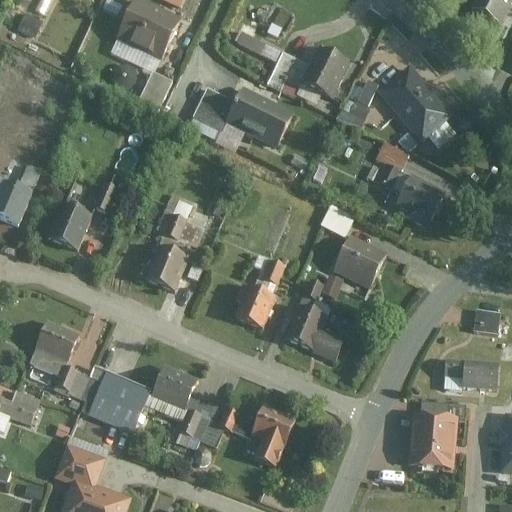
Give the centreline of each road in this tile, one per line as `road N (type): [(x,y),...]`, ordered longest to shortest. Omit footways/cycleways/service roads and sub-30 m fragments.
road 1 (residential): [(372,421),(0,264)]
road 2 (residential): [(511,239),(428,322),(372,421)]
road 3 (residential): [(511,132),(469,75),(391,0)]
